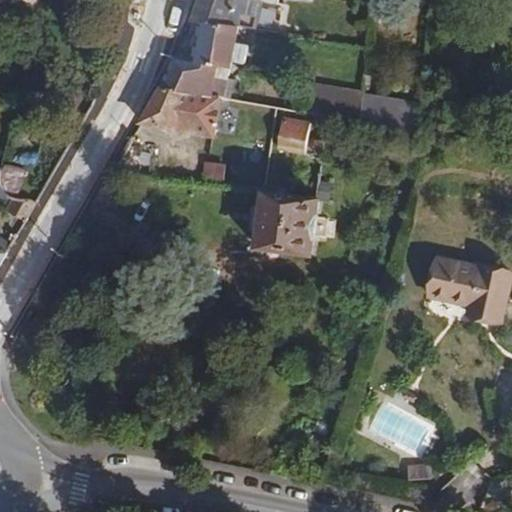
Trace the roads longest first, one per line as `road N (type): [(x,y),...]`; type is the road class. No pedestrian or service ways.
road 1 (tertiary): [(159,0),(143,68),(0,316)]
road 2 (secondary): [(77,485),(149,486),(280,511)]
